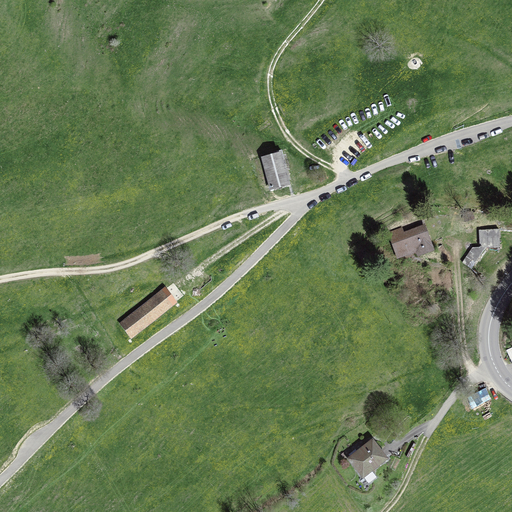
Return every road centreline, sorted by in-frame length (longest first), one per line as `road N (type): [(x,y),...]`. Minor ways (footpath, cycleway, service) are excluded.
road 1 (track): [(0,487),(97,394),(224,293),(312,200)]
road 2 (track): [(0,279),(121,265),(227,221),(312,200)]
road 3 (track): [(352,181),(297,146),(273,86),(283,54),(324,0)]
road 4 (unclassified): [(312,200),(511,125)]
road 5 (track): [(176,297),(230,249),(312,200)]
